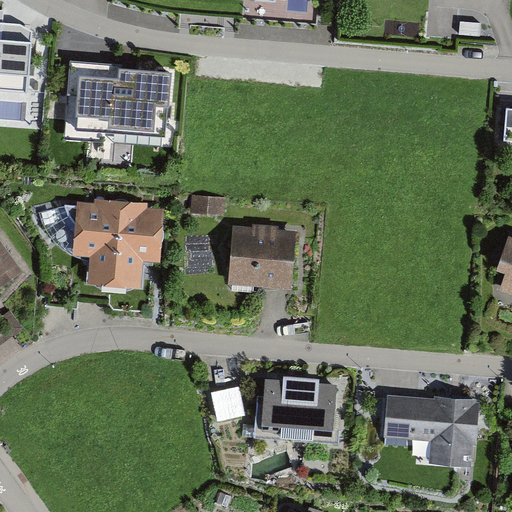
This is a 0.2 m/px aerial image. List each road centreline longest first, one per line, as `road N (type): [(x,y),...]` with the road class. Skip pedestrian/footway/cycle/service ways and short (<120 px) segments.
road 1 (residential): [(511,369),(122,337),(60,349),(0,382)]
road 2 (residential): [(37,0),(156,42),(511,71)]
